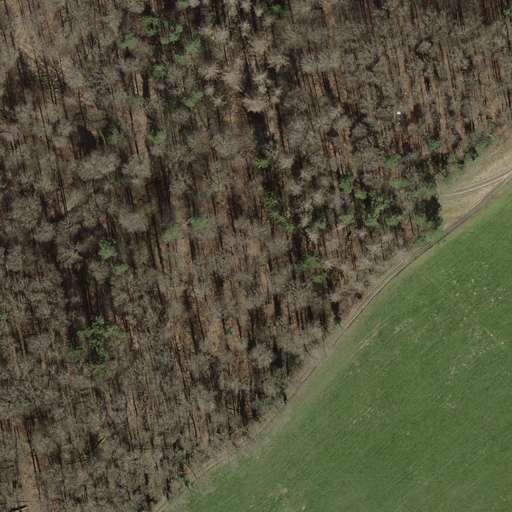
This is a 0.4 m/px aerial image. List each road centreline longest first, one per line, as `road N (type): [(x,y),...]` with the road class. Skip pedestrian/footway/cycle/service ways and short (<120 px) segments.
road 1 (track): [(0,269),(95,183),(200,129),(258,135),(417,196),(511,171)]
road 2 (track): [(511,174),(389,277),(297,386),(155,511)]
